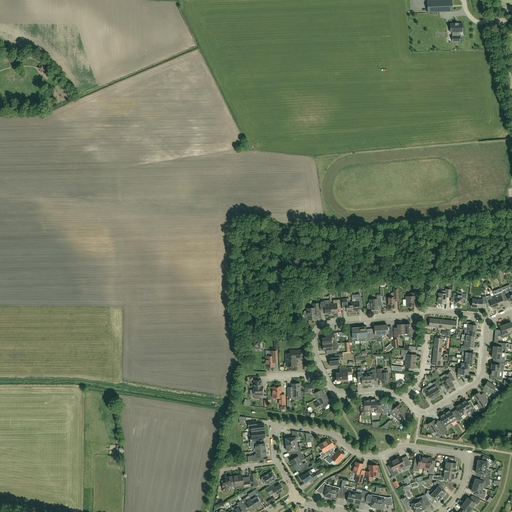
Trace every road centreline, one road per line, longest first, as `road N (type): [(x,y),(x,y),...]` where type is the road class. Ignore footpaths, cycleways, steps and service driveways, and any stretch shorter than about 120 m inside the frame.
road 1 (residential): [(278,463),(277,425),(333,432),(363,454),(407,445),(469,455),(461,490),(442,511)]
road 2 (residential): [(323,374),(313,348),(323,322),(426,309),(488,322)]
road 3 (residential): [(406,397),(424,414),(477,381),(488,322)]
